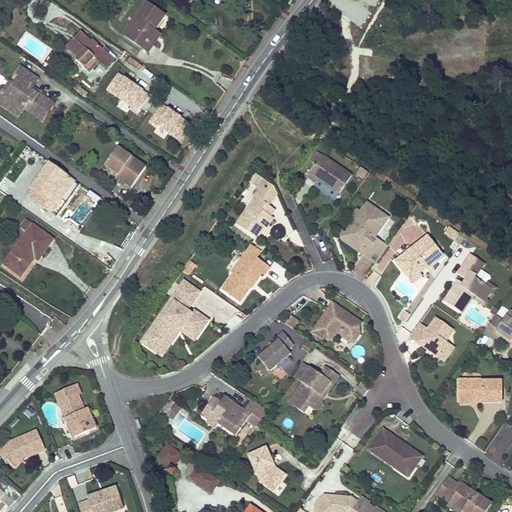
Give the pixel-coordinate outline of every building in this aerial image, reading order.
[(154,31),(164,17),(146,4),(124,35),(142,48),(154,31)] [(148,53),(160,36),(154,31),(142,48),(148,53)] [(90,42),(80,33),(67,47),(79,59),(77,61),(87,71),(92,66),(94,68),(99,63),(106,70),(114,62),(98,46),(96,48),(90,42)] [(96,48),(98,46),(92,40),(90,42),(96,48)] [(14,64),(18,56),(9,50),(5,58),(14,64)] [(30,89),(37,80),(19,67),(14,74),(17,77),(12,85),(5,95),(12,100),(8,106),(19,113),(22,108),(38,119),(44,112),(46,114),(53,105),(30,89)] [(5,95),(12,85),(8,82),(0,94),(0,105),(16,117),(19,113),(8,106),(12,100),(5,95)] [(87,94),(79,89),(77,92),(85,97),(87,94)] [(41,121),(46,114),(44,112),(38,119),(41,121)] [(145,168),(117,148),(104,166),(112,172),(117,175),(115,178),(130,188),(145,168)] [(339,194),(352,175),(324,156),(318,164),(316,162),(307,176),(317,183),(319,180),(328,186),(339,194)] [(74,182),(49,164),(31,190),(43,198),(38,204),(52,214),(74,182)] [(273,185),(264,178),(257,187),(270,195),(277,192),(273,185)] [(328,186),(319,180),(317,183),(315,186),(324,192),(328,186)] [(56,217),(78,185),(74,182),(52,214),(56,217)] [(270,195),(257,187),(255,190),(254,190),(252,192),(257,195),(269,204),(277,192),(270,195)] [(43,198),(31,190),(27,195),(38,204),(43,198)] [(238,222),(257,235),(265,224),(262,222),(269,212),(271,214),(275,208),(269,204),(257,195),(238,222)] [(364,253),(377,263),(388,247),(375,237),(389,218),(368,204),(347,234),(368,248),(364,253)] [(262,222),(265,224),(267,225),(274,216),(271,214),(269,212),(262,222)] [(29,233),(5,265),(20,276),(35,257),(38,260),(53,240),(26,221),(22,227),(29,233)] [(454,240),(458,234),(448,227),(444,233),(454,240)] [(347,234),(344,239),(364,253),(368,248),(347,234)] [(428,235),(396,260),(407,274),(412,275),(418,271),(420,273),(444,256),(428,235)] [(253,243),(244,257),(252,263),(258,256),(262,249),(253,243)] [(486,297),(487,295),(492,289),(494,286),(487,281),(476,273),(484,260),(472,252),(460,270),(468,276),(464,281),(460,287),(455,284),(446,297),(463,309),(476,291),(478,293),(486,297)] [(244,257),(237,266),(234,271),(235,272),(224,288),(242,300),(251,287),(250,281),(252,279),(255,281),(257,281),(264,272),(266,273),(271,265),(258,256),(252,263),(244,257)] [(197,262),(190,258),(185,266),(183,268),(190,273),(197,262)] [(360,258),(353,272),(364,278),(372,263),(360,258)] [(420,273),(418,271),(412,275),(407,274),(414,283),(422,276),(420,273)] [(184,278),(142,339),(157,349),(166,336),(172,339),(183,323),(186,319),(200,329),(208,318),(194,307),(191,311),(187,308),(200,289),(184,278)] [(460,287),(464,281),(459,278),(455,284),(460,287)] [(488,279),(487,281),(494,286),(492,289),(495,291),(498,286),(488,279)] [(490,297),(487,295),(486,297),(478,293),(476,296),(487,302),(490,297)] [(327,335),(333,339),(336,335),(338,333),(343,331),(345,338),(351,342),(357,341),(361,334),(361,327),(363,323),(349,313),(346,317),(343,315),(344,309),(334,302),(320,324),(314,331),(325,339),(327,335)] [(402,318),(406,321),(412,312),(408,309),(402,318)] [(505,320),(496,314),(485,330),(498,339),(502,334),(511,340),(511,338),(511,309),(505,320)] [(287,323),(295,328),(300,321),(292,316),(287,323)] [(428,325),(417,341),(424,345),(425,344),(430,336),(434,339),(428,347),(434,351),(437,349),(442,352),(453,350),(456,345),(448,340),(455,328),(438,317),(430,327),(428,325)] [(200,329),(186,319),(183,323),(197,333),(200,329)] [(411,336),(417,341),(428,325),(422,321),(411,336)] [(280,339),(259,357),(264,362),(271,371),(293,353),(289,349),(296,344),(284,331),(278,337),(280,339)] [(172,339),(166,336),(157,349),(162,353),(172,339)] [(434,339),(430,336),(425,344),(428,347),(434,339)] [(315,343),(308,338),(302,346),(309,351),(315,343)] [(437,349),(434,351),(446,359),(453,350),(442,352),(437,349)] [(266,376),(271,371),(264,362),(258,367),(266,376)] [(339,375),(326,366),(321,374),(311,367),(302,380),(304,382),(295,395),(304,402),(305,399),(311,403),(309,406),(314,409),(321,407),(324,404),(322,400),(321,395),(325,389),(328,392),(339,375)] [(485,378),(461,377),(461,398),(483,398),(483,401),(503,401),(503,380),(485,379),(485,378)] [(78,386),(59,393),(76,437),(98,429),(90,409),(87,410),(78,386)] [(305,399),(304,402),(295,395),(290,401),(305,411),(309,406),(311,403),(305,399)] [(246,422),(255,429),(257,426),(267,412),(250,400),(243,410),(241,413),(231,407),(233,403),(224,397),(220,403),(213,398),(202,414),(209,419),(212,415),(220,420),(218,423),(236,436),(246,422)] [(243,410),(233,403),(231,407),(241,413),(243,410)] [(182,408),(176,404),(173,409),(179,413),(182,408)] [(35,411),(28,406),(24,411),(30,416),(35,411)] [(179,413),(173,409),(168,416),(174,420),(179,413)] [(215,428),(218,423),(220,420),(212,415),(209,419),(207,422),(215,428)] [(13,438),(3,451),(17,462),(23,456),(46,448),(39,428),(13,438)] [(415,453),(408,447),(406,450),(403,447),(404,445),(382,430),(368,450),(405,476),(413,464),(417,467),(423,458),(419,455),(417,457),(414,455),(415,453)] [(182,456),(167,446),(159,458),(171,467),(168,472),(173,475),(177,470),(174,468),(182,456)] [(266,448),(248,457),(260,482),(273,492),(284,476),(276,469),(275,468),(271,470),(270,466),(273,464),(266,448)] [(409,479),(417,467),(413,464),(405,476),(409,479)] [(211,492),(219,481),(199,467),(191,478),(211,492)] [(459,482),(450,475),(438,492),(451,502),(453,500),(465,508),(470,511),(484,511),(492,502),(461,480),(459,482)] [(71,490),(78,488),(75,477),(68,479),(71,490)] [(89,500),(79,504),(81,511),(111,511),(124,508),(117,487),(88,497),(89,500)] [(66,511),(63,497),(55,498),(58,511),(66,511)] [(314,511),(323,511),(324,497),(316,505),(314,511)] [(324,497),(323,511),(376,511),(372,508),(367,506),(363,507),(358,504),(353,500),(324,497)] [(362,499),(353,500),(358,504),(363,507),(367,506),(372,508),(370,504),(362,499)] [(461,511),(465,508),(453,500),(451,502),(450,504),(461,511)]
